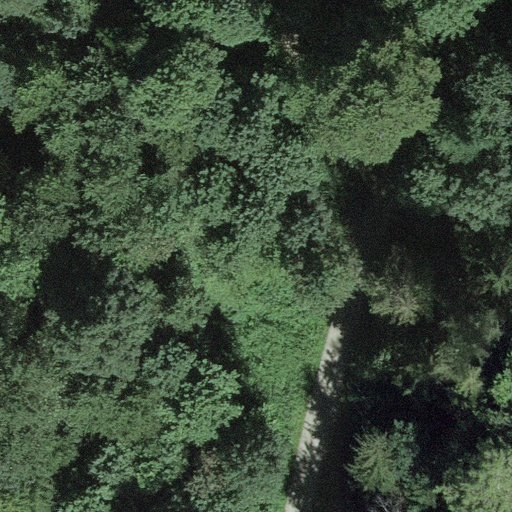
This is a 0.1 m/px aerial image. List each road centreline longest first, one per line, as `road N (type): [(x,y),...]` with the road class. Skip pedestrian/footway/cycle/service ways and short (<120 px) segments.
road 1 (track): [(312,444),(366,215),(437,46),(465,0)]
road 2 (track): [(344,511),(312,444),(299,511)]
